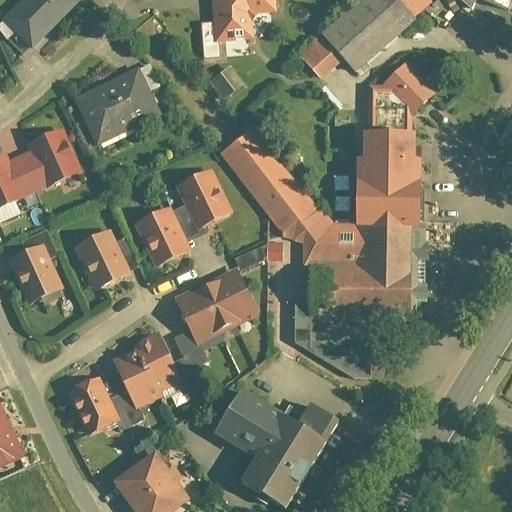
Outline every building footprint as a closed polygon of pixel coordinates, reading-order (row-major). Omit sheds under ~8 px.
[(2,28),(34,57),(82,5),(76,0),(14,0),(22,7),(2,28)] [(255,16),(273,13),(272,0),(222,0),(216,8),(219,44),(249,41),(249,24),(255,16)] [(413,12),(403,0),(341,0),(281,54),(303,78),(327,58),(342,75),(413,12)] [(467,0),(493,11),(498,0),(467,0)] [(61,96),(84,141),(146,110),(123,64),(61,96)] [(230,68),(208,82),(220,102),(243,88),(230,68)] [(403,71),(373,97),(356,77),(318,109),(336,129),(386,187),(453,129),(403,71)] [(343,185),(341,220),(333,224),(238,128),(219,155),(298,261),(314,268),(313,296),(293,295),(293,345),(349,382),(368,381),(365,312),(407,314),(409,192),(343,185)] [(0,160),(0,224),(28,214),(25,206),(54,195),(57,203),(90,191),(69,137),(31,151),(34,161),(17,167),(12,156),(0,160)] [(163,176),(186,232),(223,217),(201,161),(163,176)] [(143,269),(178,256),(158,204),(123,217),(143,269)] [(83,288),(118,271),(95,224),(60,241),(83,288)] [(426,261),(427,232),(409,231),(409,261),(426,261)] [(0,265),(17,305),(52,290),(32,243),(0,256),(0,265)] [(198,346),(257,318),(238,278),(179,306),(198,346)] [(137,353),(139,358),(156,395),(179,384),(159,343),(137,353)] [(139,358),(117,368),(137,410),(159,399),(156,395),(139,358)] [(92,437),(117,425),(97,386),(72,398),(92,437)] [(0,469),(29,457),(0,390),(0,469)] [(229,391),(200,441),(240,465),(227,487),(270,511),(274,511),(325,425),(297,408),(287,424),(278,419),(229,391)] [(118,511),(164,511),(174,505),(161,487),(172,479),(163,467),(157,470),(144,452),(99,484),(118,511)]
